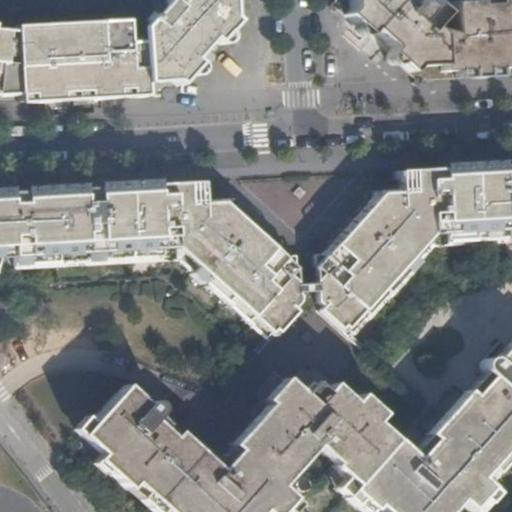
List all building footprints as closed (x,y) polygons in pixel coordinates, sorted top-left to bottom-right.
[(175,85),(180,78),(194,63),(191,59),(208,40),(212,43),(221,32),(230,23),(228,17),(227,0),(165,0),(140,28),(140,44),(126,44),(125,24),(13,29),(12,33),(0,33),(0,96),(16,95),(16,103),(28,102),(114,97),(142,96),(142,84),(171,82),(175,85)] [(349,0),(350,9),(343,16),(365,34),(369,30),(391,49),(387,55),(395,63),(408,73),(414,68),(441,66),(442,72),(455,71),(456,79),(497,77),(497,69),(510,69),(506,5),(480,6),(480,2),(452,4),(453,36),(436,22),(442,13),(426,0),(415,0),(409,8),(399,0),(349,0)] [(511,342),(490,364),(484,358),(475,369),(481,376),(486,381),(469,400),(463,396),(425,437),(431,442),(412,461),(394,445),(372,425),(374,422),(352,402),(349,405),(328,388),(326,390),(311,407),(292,390),(283,381),(262,404),(265,408),(229,448),(233,452),(216,472),(174,436),(169,441),(149,423),(156,415),(156,409),(153,405),(146,404),(142,407),(125,391),(80,441),(98,457),(93,463),(125,491),(130,485),(161,511),(278,511),(288,501),(275,489),(312,448),(333,466),(331,469),(353,490),(350,494),(368,510),(372,506),(377,511),(446,511),(456,501),(466,510),(485,490),(475,480),(511,439),(511,166),(479,168),(395,174),(396,189),(396,195),(378,197),(352,226),(312,270),(315,305),(319,309),(317,312),(348,338),(427,250),(511,243),(511,342)] [(0,213),(0,260),(10,260),(11,275),(95,270),(175,265),(265,344),(293,314),(289,310),(296,304),(293,271),(221,206),(200,207),(200,196),(199,185),(102,191),(7,196),(8,216),(0,213)] [(356,398),(352,402),(374,422),(377,417),(356,398)]
